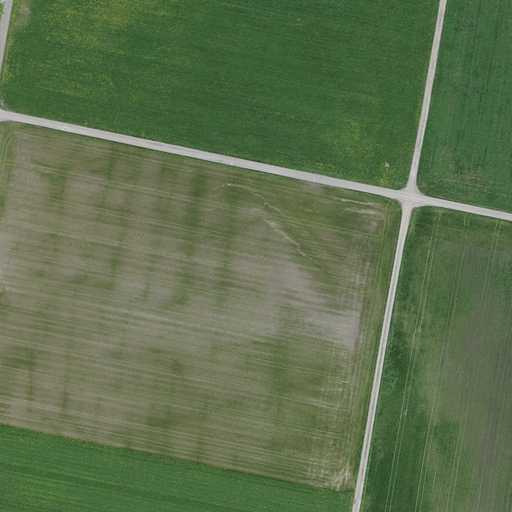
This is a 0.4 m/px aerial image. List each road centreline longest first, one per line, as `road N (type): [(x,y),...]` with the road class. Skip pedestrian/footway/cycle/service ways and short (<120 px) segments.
road 1 (unclassified): [(0,113),(511,217)]
road 2 (track): [(443,0),(355,511)]
